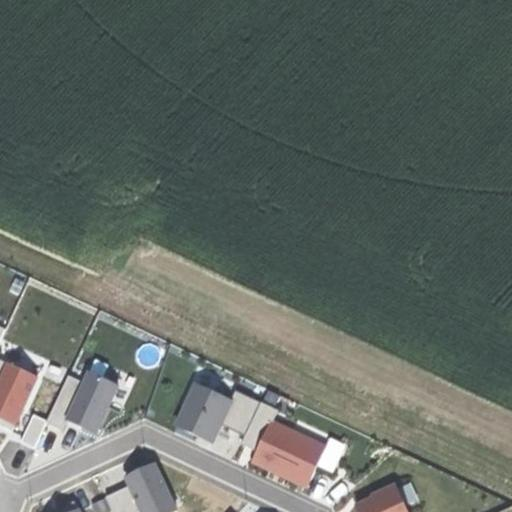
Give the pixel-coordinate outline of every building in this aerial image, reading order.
[(37,377),(0,359),(0,425),(12,431),(37,377)] [(84,383),(68,375),(46,423),(63,430),(68,420),(81,426),(96,433),(118,386),(89,373),(84,383)] [(245,436),(261,402),(235,389),(230,400),(196,384),(176,426),(198,436),(198,434),(205,437),(211,440),(212,441),(220,424),(245,436)] [(277,410),(261,402),(245,436),(241,444),(257,451),(252,462),(278,474),(306,487),(317,465),(325,447),(272,421),(277,410)] [(325,447),(317,465),(332,472),(345,445),(329,438),(325,447)] [(172,511),(177,510),(155,463),(139,471),(126,477),(129,486),(106,497),(112,511),(172,511)] [(407,511),(395,484),(371,495),(372,498),(355,506),(358,511),(407,511)] [(79,511),(74,500),(66,504),(59,507),(60,511),(79,511)]
